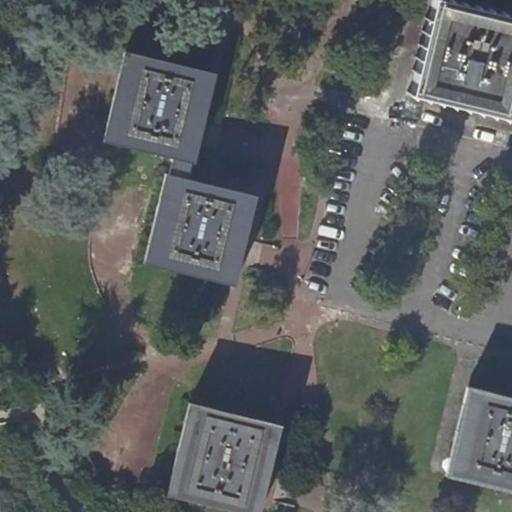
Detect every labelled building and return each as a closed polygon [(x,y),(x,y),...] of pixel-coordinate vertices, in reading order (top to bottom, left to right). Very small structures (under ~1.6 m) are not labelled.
[(507,115),(511,95),(511,15),(445,0),(433,0),(412,93),(507,115)] [(196,162),(217,74),(125,52),(104,140),(196,162)] [(234,283),(254,196),(164,175),(144,262),(234,283)] [(511,489),(511,396),(465,385),(444,474),(511,489)] [(254,511),(258,511),(280,425),(243,416),(188,403),(166,491),(254,511)]
